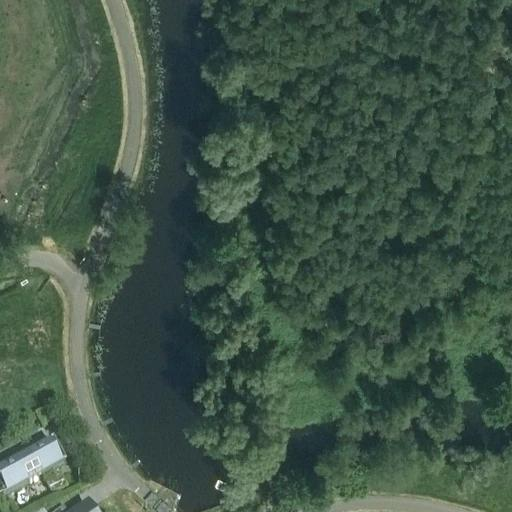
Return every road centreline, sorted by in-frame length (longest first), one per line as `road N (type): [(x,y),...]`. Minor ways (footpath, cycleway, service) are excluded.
road 1 (unclassified): [(85,282),(136,123),(134,76),(114,0)]
road 2 (unclassified): [(163,511),(108,458),(87,417),(75,341),(85,282)]
road 3 (unclassified): [(444,511),(378,503),(308,511)]
